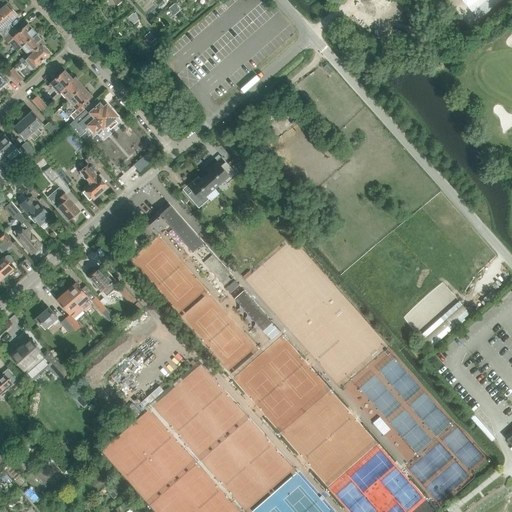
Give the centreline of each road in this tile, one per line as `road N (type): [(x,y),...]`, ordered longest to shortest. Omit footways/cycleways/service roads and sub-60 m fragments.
road 1 (residential): [(0,306),(175,154)]
road 2 (unclassified): [(175,154),(311,34),(280,0)]
road 3 (residential): [(175,154),(78,43)]
